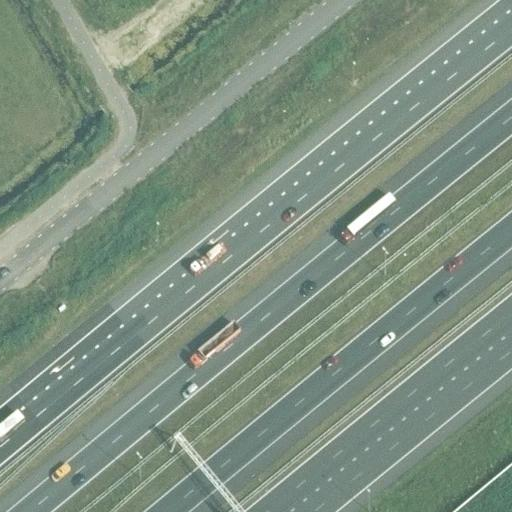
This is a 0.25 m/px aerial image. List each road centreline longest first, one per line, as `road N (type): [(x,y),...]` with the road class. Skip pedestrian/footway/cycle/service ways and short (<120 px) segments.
road 1 (motorway): [(511,32),(0,450)]
road 2 (motorway): [(511,119),(30,511)]
road 3 (unclassified): [(348,0),(0,284)]
road 4 (motorway): [(168,511),(511,230)]
road 5 (motorway): [(268,511),(511,312)]
